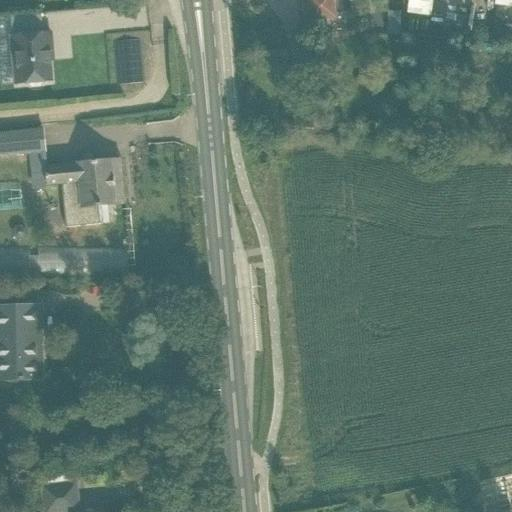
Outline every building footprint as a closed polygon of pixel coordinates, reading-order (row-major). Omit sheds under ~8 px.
[(304,0),(308,22),(335,18),(335,1),(343,0),(304,0)] [(407,0),(406,15),(430,18),(432,0),(407,0)] [(10,17),(12,35),(16,85),(29,84),(31,88),(40,87),(42,82),(50,82),(48,54),(51,54),(49,32),(42,32),(40,15),(10,17)] [(312,129),(315,94),(285,92),(282,126),(312,129)] [(496,142),(498,125),(473,121),(471,138),(496,142)] [(44,129),(0,133),(0,156),(29,154),(33,187),(49,186),(61,185),(65,228),(96,225),(94,206),(96,206),(116,204),(112,160),(92,162),(48,167),(47,161),(44,129)] [(31,307),(11,308),(0,307),(0,346),(4,346),(5,379),(19,378),(19,380),(23,380),(23,378),(41,378),(40,335),(32,335),(31,307)] [(511,474),(477,482),(483,511),(506,511),(511,511),(511,474)] [(79,511),(77,481),(39,484),(41,511),(79,511)]
